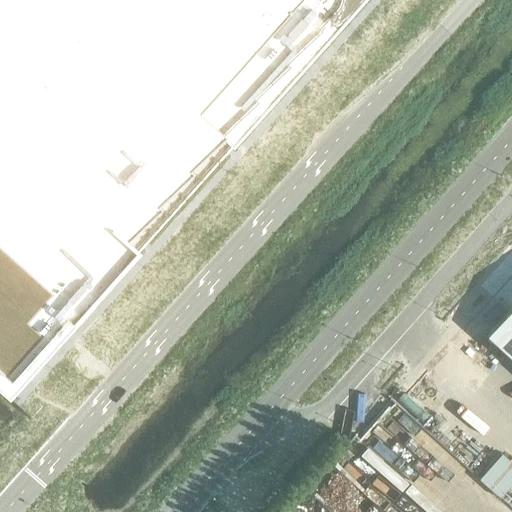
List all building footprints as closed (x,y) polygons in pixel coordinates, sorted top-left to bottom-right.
[(0,0),(0,372),(8,364),(14,370),(23,378),(53,344),(73,321),(140,246),(145,241),(224,152),(229,147),(360,0),(0,0)] [(511,307),(487,335),(511,358),(511,307)] [(399,385),(405,378),(396,370),(389,377),(399,385)] [(425,461),(424,427),(402,427),(402,442),(388,443),(388,459),(402,459),(402,461),(425,461)] [(500,499),(511,485),(511,463),(503,455),(479,481),(500,499)]
